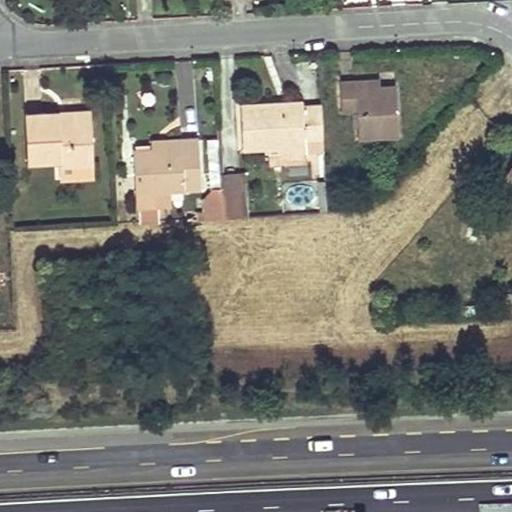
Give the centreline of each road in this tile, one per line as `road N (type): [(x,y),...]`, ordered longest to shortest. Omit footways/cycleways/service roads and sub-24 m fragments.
road 1 (residential): [(0,46),(449,22),(511,39)]
road 2 (trunk): [(511,447),(0,472)]
road 3 (trunk): [(112,511),(511,496)]
